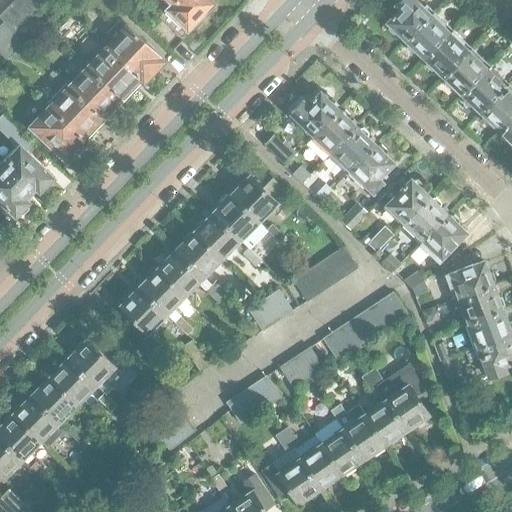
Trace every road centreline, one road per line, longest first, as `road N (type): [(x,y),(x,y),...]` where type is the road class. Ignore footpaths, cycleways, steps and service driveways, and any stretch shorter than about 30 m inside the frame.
road 1 (tertiary): [(0,341),(311,12)]
road 2 (tertiary): [(293,0),(0,305)]
road 3 (residential): [(511,206),(311,12)]
